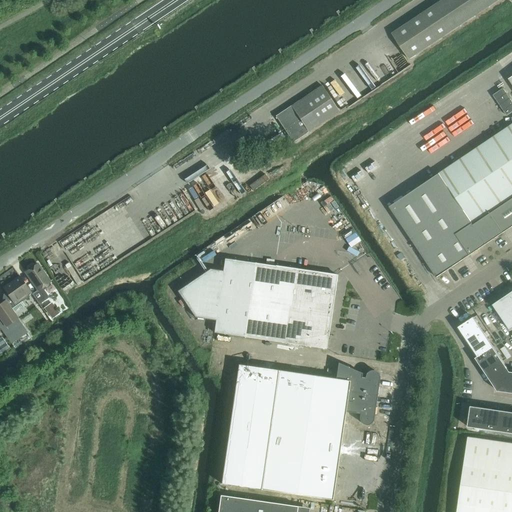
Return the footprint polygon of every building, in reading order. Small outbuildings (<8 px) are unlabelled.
[(498,0),(511,0),(511,1),(511,0),(443,0),(392,34),(409,60),(498,0)] [(292,142),(339,111),(322,86),(275,116),(292,142)] [(511,101),(503,89),(493,96),(507,116),(511,112),(511,101)] [(472,224),(500,205),(511,196),(511,124),(439,174),(472,224)] [(389,207),(436,277),(437,278),(486,244),(472,224),(439,174),(389,207)] [(511,196),(500,205),(472,224),(487,244),(511,226),(511,196)] [(177,291),(195,318),(215,321),(214,333),(326,349),(337,275),(255,263),(224,259),(223,271),(210,269),(177,291)] [(28,270),(25,272),(37,290),(32,294),(39,305),(49,298),(43,289),(43,287),(50,282),(37,264),(34,266),(32,265),(28,268),(28,270)] [(3,288),(7,294),(4,295),(3,299),(5,302),(0,305),(0,317),(7,327),(18,319),(9,308),(14,304),(15,305),(31,293),(19,277),(12,281),(3,288)] [(510,331),(511,328),(511,291),(492,305),(510,331)] [(55,308),(48,313),(52,318),(59,313),(55,308)] [(511,372),(510,372),(473,317),(458,327),(478,357),(475,358),(497,392),(511,393),(511,372)] [(14,342),(17,346),(31,337),(28,332),(14,342)] [(0,352),(9,347),(3,337),(0,339),(0,352)] [(336,379),(278,371),(278,370),(278,371),(238,365),(221,484),(261,489),(260,490),(261,490),(261,489),(332,500),(345,412),(360,414),(359,418),(359,419),(359,420),(360,421),(360,422),(361,423),(362,424),(363,424),(364,425),(365,425),(366,425),(368,425),(369,425),(369,424),(370,424),(371,423),(372,422),(372,421),(373,420),(373,419),(373,417),(379,379),(379,378),(379,377),(379,376),(379,375),(378,374),(377,373),(376,372),(375,371),(374,371),(372,371),(371,371),(370,371),(369,371),(368,372),(367,372),(367,373),(366,374),(365,375),(365,376),(365,378),(361,377),(362,374),(362,373),(338,363),(336,379)] [(511,433),(511,412),(471,407),(468,427),(511,433)] [(457,511),(511,511),(511,444),(468,438),(457,511)] [(220,495),(217,511),(296,511),(297,506),(220,495)]
